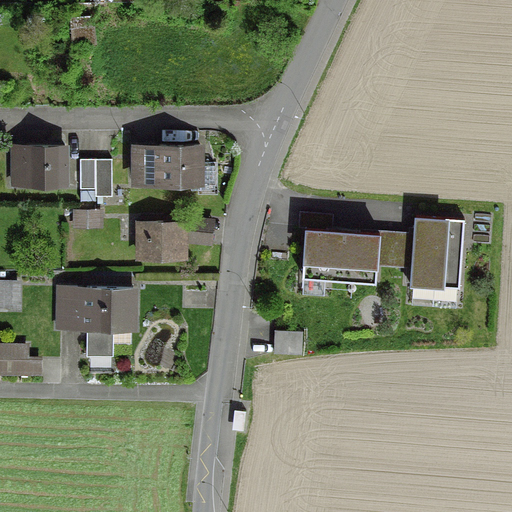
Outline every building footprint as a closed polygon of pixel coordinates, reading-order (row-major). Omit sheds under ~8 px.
[(197,145),(134,144),(134,182),(197,182),(197,188),(212,188),(212,164),(197,164),(197,145)] [(10,182),(23,182),(23,183),(62,183),(62,146),(23,145),(23,158),(10,158),(10,182)] [(92,158),(78,158),(78,188),(93,188),(92,158)] [(80,221),(91,221),(92,211),(80,211),(80,221)] [(161,217),(161,221),(137,221),(137,256),(181,256),(180,221),(172,221),(172,217),(161,217)] [(447,221),(416,219),(415,233),(413,267),(411,288),(445,291),(446,287),(460,288),(465,221),(447,219),(447,221)] [(381,236),(306,231),(303,279),(376,284),(377,272),(379,272),(379,265),(381,236)] [(413,267),(415,233),(382,231),(381,236),(379,265),(413,267)] [(15,305),(15,282),(0,282),(0,305),(15,305)] [(75,286),(57,286),(56,327),(130,328),(130,287),(87,286),(87,291),(75,291),(75,286)] [(299,331),(272,330),(272,352),(299,353),(299,331)] [(0,344),(0,372),(36,373),(37,359),(22,359),(22,345),(0,344)] [(241,431),(244,410),(236,409),(234,430),(241,431)]
